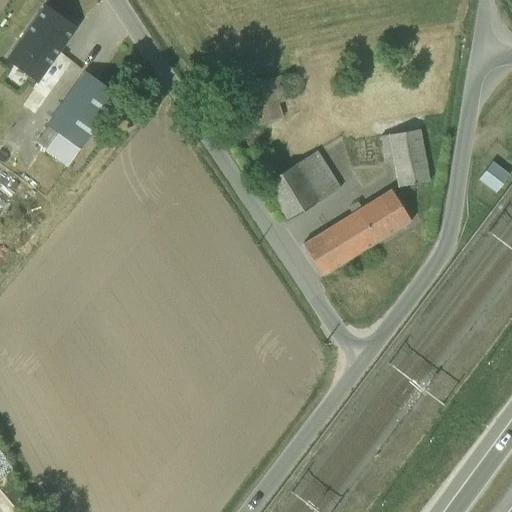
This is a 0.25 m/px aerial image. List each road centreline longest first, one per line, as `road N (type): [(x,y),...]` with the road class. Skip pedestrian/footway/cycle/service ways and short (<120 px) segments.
road 1 (unclassified): [(114,0),(358,363)]
road 2 (unclassified): [(511,58),(488,71),(474,94),(453,235),(358,363)]
road 3 (unclassified): [(358,363),(246,511)]
